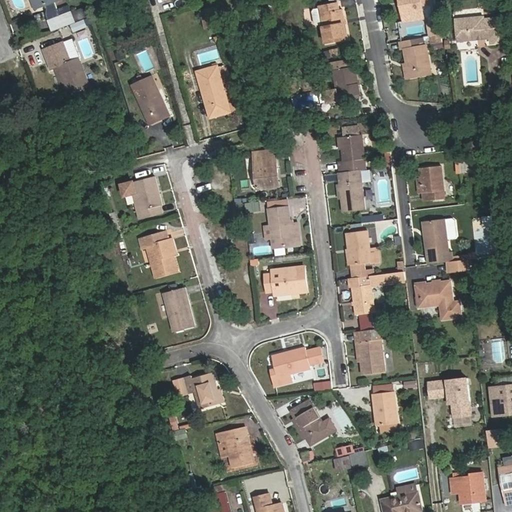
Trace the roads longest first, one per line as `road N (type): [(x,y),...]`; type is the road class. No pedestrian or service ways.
road 1 (residential): [(176,160),(228,342)]
road 2 (residential): [(228,342),(297,465),(308,511)]
road 3 (residential): [(331,317),(307,141)]
road 4 (residential): [(371,0),(389,92),(418,130)]
